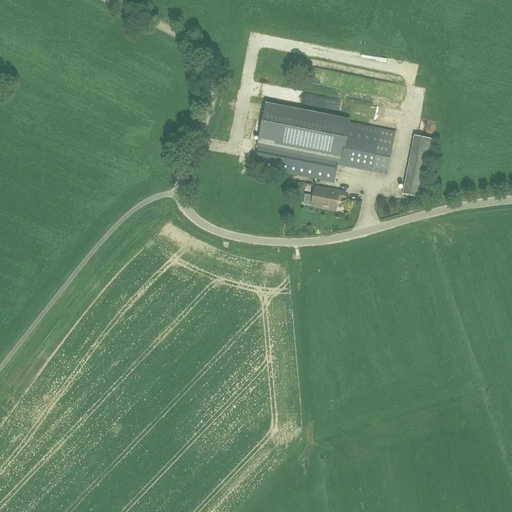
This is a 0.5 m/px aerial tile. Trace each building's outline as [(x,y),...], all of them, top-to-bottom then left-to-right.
[(344,57),(384,66),(385,59),(392,60),(394,55),(347,45),(344,57)] [(389,92),(392,79),(353,70),(350,84),(389,92)] [(387,173),(395,131),(349,122),(349,120),(265,105),(258,141),(259,141),(254,166),(334,182),(337,163),(387,173)] [(427,172),(407,168),(402,194),(422,198),(427,172)] [(311,205),(335,210),(338,199),(344,200),(346,193),(314,186),(311,205)] [(371,207),(372,191),(354,190),(354,207),(371,207)]
